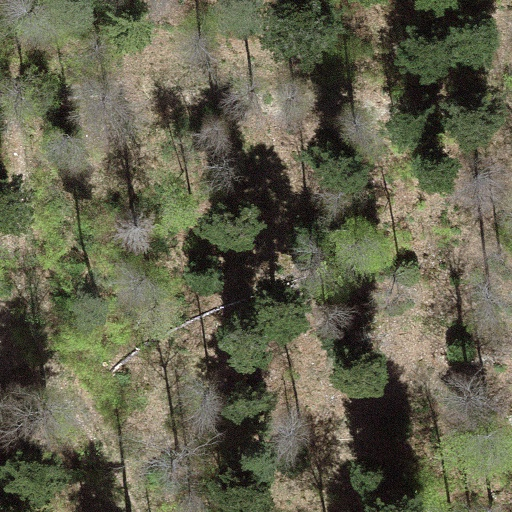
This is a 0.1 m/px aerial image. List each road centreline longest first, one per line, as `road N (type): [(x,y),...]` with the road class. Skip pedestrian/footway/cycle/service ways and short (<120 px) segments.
road 1 (track): [(0,54),(511,83)]
road 2 (track): [(193,511),(0,495)]
